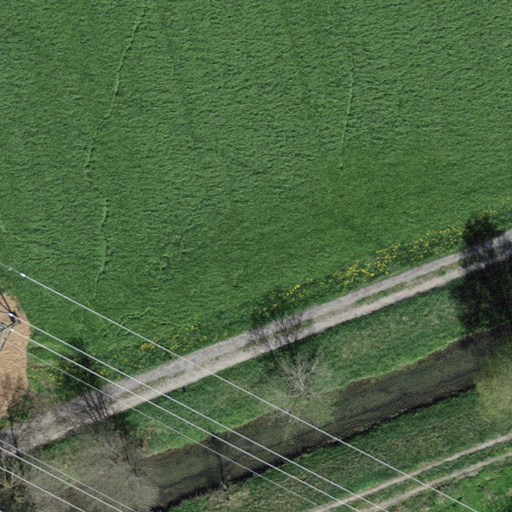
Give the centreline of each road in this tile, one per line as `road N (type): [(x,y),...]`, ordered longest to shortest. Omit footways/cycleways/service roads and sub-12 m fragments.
road 1 (track): [(0,442),(511,245)]
road 2 (track): [(340,511),(511,446)]
